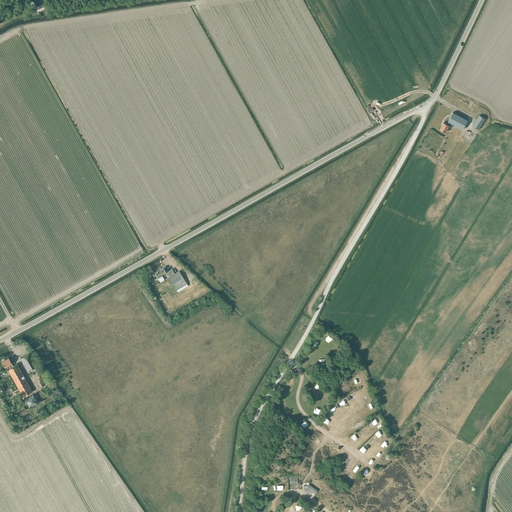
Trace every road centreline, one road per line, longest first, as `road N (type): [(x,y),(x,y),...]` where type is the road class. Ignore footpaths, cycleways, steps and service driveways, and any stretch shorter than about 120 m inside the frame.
road 1 (unclassified): [(0,340),(434,97),(482,0)]
road 2 (track): [(422,105),(422,121),(288,364)]
road 3 (track): [(238,511),(251,422),(288,364)]
